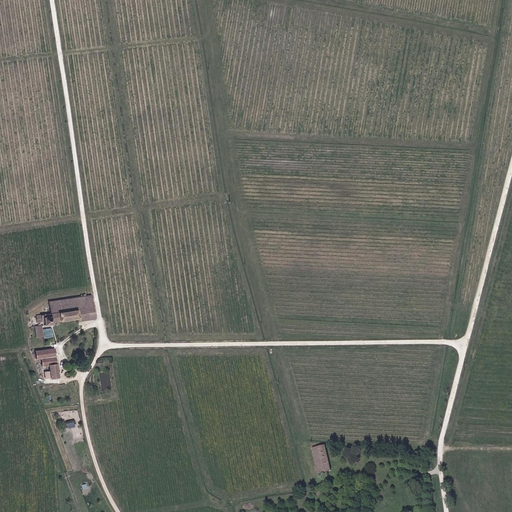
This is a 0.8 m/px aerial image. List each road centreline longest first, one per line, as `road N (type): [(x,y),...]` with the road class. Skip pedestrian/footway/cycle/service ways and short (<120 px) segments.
road 1 (track): [(53,0),(103,330),(104,345),(83,378),(83,403),(119,511)]
road 2 (track): [(104,345),(467,344)]
road 3 (track): [(511,172),(444,432),(447,511)]
